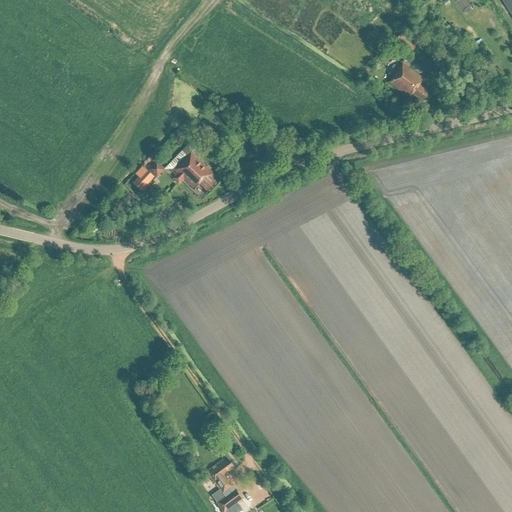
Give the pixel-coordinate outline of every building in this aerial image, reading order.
[(511,0),(501,0),(511,16),(511,0)] [(407,56),(417,45),(402,32),(392,43),(407,56)] [(422,101),(428,92),(418,84),(422,78),(401,63),(387,83),(408,98),(411,94),(422,101)] [(191,151),(195,147),(190,142),(164,169),(165,170),(173,169),(177,173),(172,179),(178,184),(183,179),(193,189),(199,183),(207,191),(213,185),(211,183),(213,180),(209,177),(213,173),(191,151)] [(157,162),(148,170),(157,179),(165,170),(157,162)] [(145,169),(138,177),(132,183),(141,191),(154,177),(145,169)] [(224,496),(216,502),(222,511),(225,511),(242,500),(234,489),(232,486),(232,485),(225,476),(226,475),(225,473),(233,467),(228,459),(226,461),(224,458),(206,472),(214,484),(215,483),(222,493),(224,496)]
